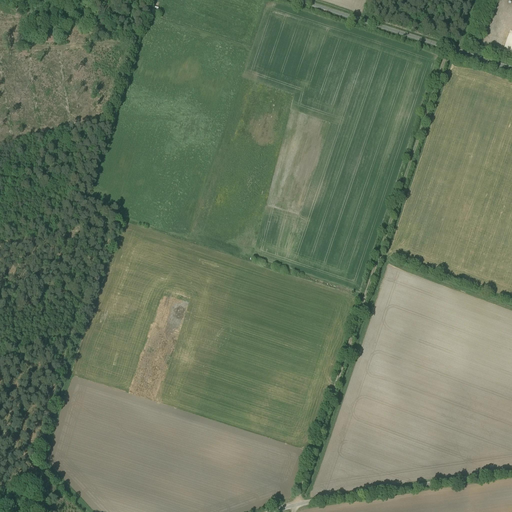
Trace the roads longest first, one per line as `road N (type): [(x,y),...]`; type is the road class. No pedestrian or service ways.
road 1 (track): [(448,46),(297,503)]
road 2 (unclassified): [(302,0),(511,67)]
road 3 (unclassified): [(297,503),(511,471)]
